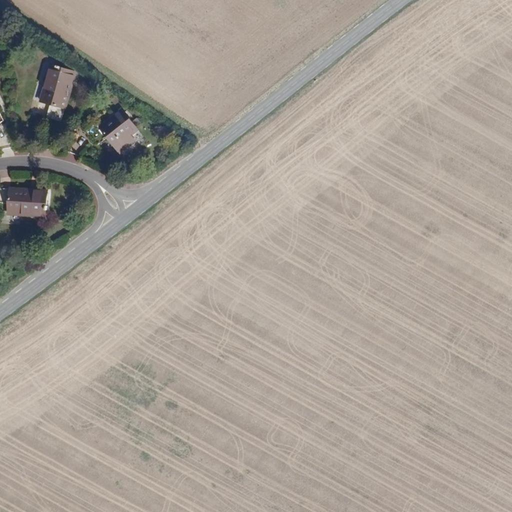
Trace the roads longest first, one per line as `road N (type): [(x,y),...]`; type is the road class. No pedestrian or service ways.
road 1 (tertiary): [(404,0),(127,214)]
road 2 (tertiary): [(127,214),(0,315)]
road 3 (residential): [(0,164),(31,159),(71,169),(127,214)]
